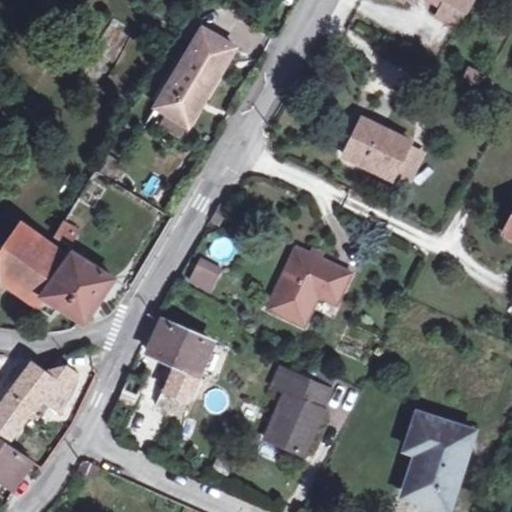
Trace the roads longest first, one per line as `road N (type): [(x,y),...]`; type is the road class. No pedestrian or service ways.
road 1 (unclassified): [(125,342),(318,0)]
road 2 (residential): [(78,440),(241,511)]
road 3 (residential): [(125,342),(112,332),(0,339)]
